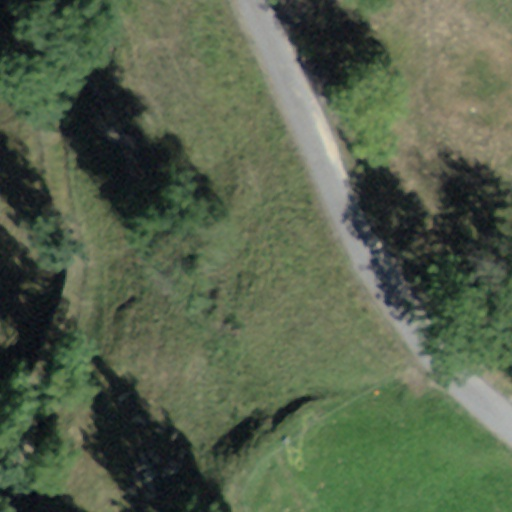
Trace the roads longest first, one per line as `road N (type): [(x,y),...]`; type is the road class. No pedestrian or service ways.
road 1 (residential): [(511,415),(429,332),(361,235),(265,0)]
road 2 (track): [(0,351),(30,240),(51,56),(19,0)]
